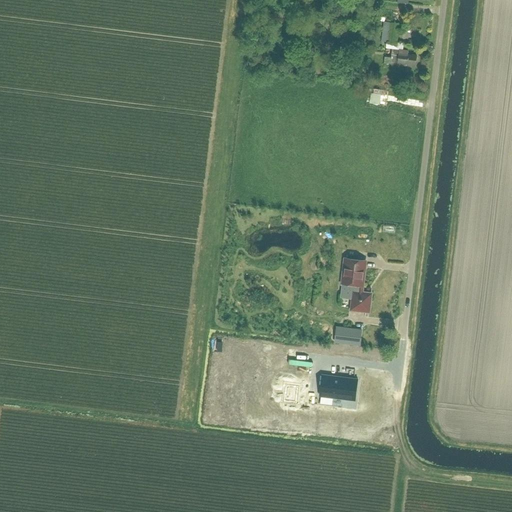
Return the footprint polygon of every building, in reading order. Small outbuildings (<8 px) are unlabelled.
[(397,44),(399,24),(390,22),(388,43),(397,44)] [(416,65),(417,56),(407,55),(408,50),(392,49),(391,64),(414,67),(414,64),(416,65)] [(353,309),(368,310),(369,302),(369,300),(368,299),(368,297),(367,296),(366,296),(365,295),(364,295),(363,294),(360,294),(364,260),(346,258),(342,297),(354,298),(353,309)] [(362,330),(344,328),(342,343),(360,345),(362,330)] [(337,330),(301,329),(301,338),(337,339),(337,330)] [(358,380),(322,375),(322,376),(323,376),(320,396),(321,396),(333,397),(355,400),(357,381),(358,381),(358,380)] [(284,401),(296,403),(298,387),(286,385),(284,401)] [(332,405),(333,397),(321,396),(320,404),(332,405)]
